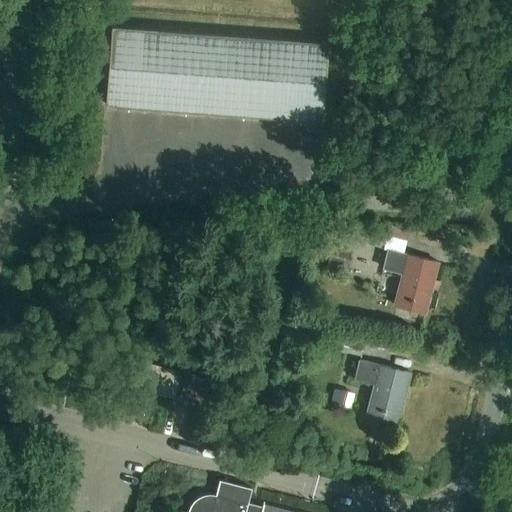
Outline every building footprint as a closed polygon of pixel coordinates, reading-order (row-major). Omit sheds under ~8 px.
[(105,104),(322,121),(328,43),(110,27),(105,104)] [(362,208),(388,209),(388,196),(363,195),(362,208)] [(385,236),(358,229),(354,241),(382,248),(385,236)] [(332,245),(327,262),(346,268),(351,251),(332,245)] [(385,268),(404,273),(396,305),(427,313),(439,264),(389,251),(385,268)] [(363,344),(337,337),(336,337),(333,348),(360,355),(363,344)] [(399,423),(412,375),(361,361),(356,379),(376,384),(368,415),(399,423)] [(79,367),(66,363),(64,369),(78,373),(79,367)] [(139,388),(172,396),(178,371),(146,363),(139,388)] [(180,398),(199,403),(206,378),(186,373),(180,398)] [(349,407),(352,394),(336,390),(334,398),(335,399),(333,408),(344,411),(345,406),(349,407)] [(218,481),(217,484),(217,486),(216,489),(215,494),(212,494),(209,494),(207,494),(204,494),(202,495),(199,496),(197,497),(195,499),(193,501),(191,503),(190,505),(189,508),(188,510),(187,511),(293,511),(263,504),(263,503),(262,503),(261,508),(246,505),(248,498),(251,488),(218,479),(218,481)]
